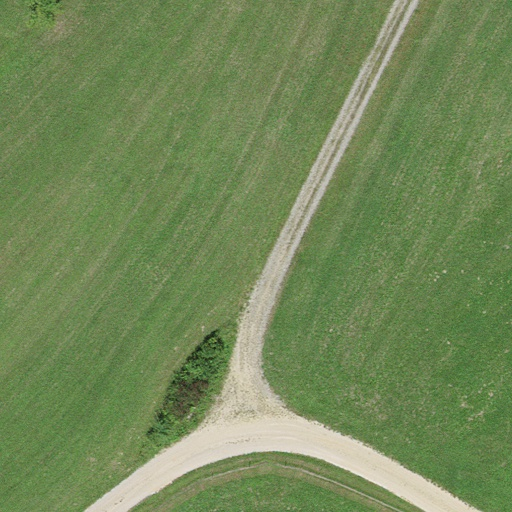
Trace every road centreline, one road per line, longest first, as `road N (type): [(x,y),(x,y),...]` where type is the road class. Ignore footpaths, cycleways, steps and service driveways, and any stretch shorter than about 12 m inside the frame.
road 1 (track): [(289,435),(255,399),(248,340),(275,263),(398,0)]
road 2 (track): [(102,511),(230,442),(289,435)]
road 3 (track): [(289,435),(434,511)]
